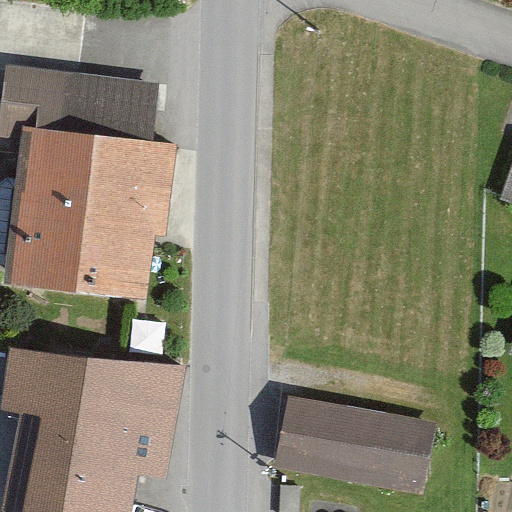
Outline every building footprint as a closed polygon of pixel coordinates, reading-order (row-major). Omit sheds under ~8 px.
[(172,143),(18,125),(0,277),(0,280),(154,299),(172,143)] [(511,156),(498,199),(511,203),(511,156)] [(511,323),(502,350),(511,353),(511,323)] [(187,374),(9,343),(0,395),(0,411),(20,415),(4,510),(13,511),(128,511),(135,472),(168,478),(187,374)] [(438,424),(285,399),(274,463),(428,488),(438,424)]
